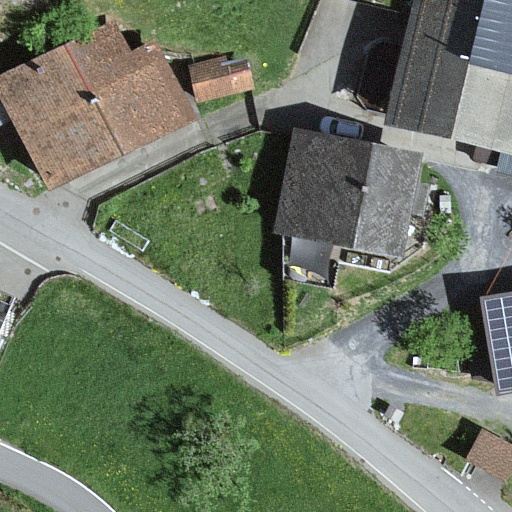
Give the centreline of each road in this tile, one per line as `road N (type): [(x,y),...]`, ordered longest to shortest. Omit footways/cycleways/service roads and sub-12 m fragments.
road 1 (unclassified): [(459,511),(310,390),(147,285),(0,206)]
road 2 (track): [(310,390),(465,277),(494,204)]
